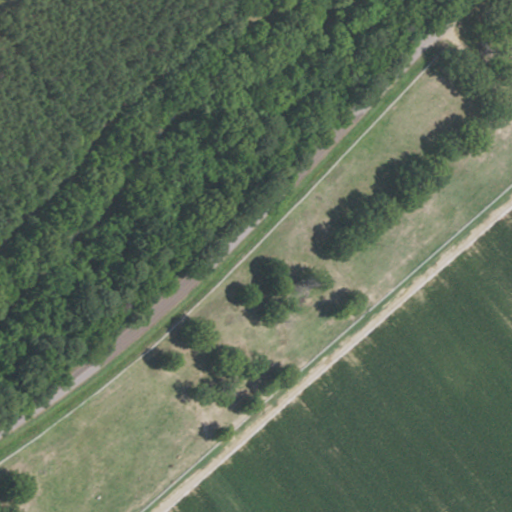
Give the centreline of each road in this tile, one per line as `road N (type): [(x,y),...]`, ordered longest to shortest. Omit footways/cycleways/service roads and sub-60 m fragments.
road 1 (tertiary): [(0,434),(109,359),(468,0)]
road 2 (track): [(154,511),(511,198)]
road 3 (track): [(222,511),(93,370)]
